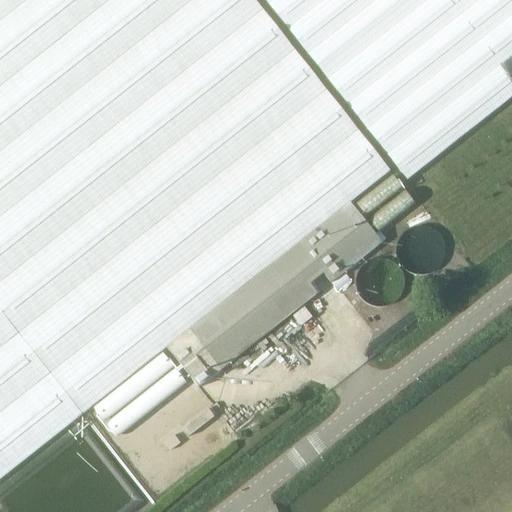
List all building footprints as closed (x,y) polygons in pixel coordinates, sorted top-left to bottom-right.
[(388,173),(251,0),(0,0),(0,476),(78,414),(164,347),(350,202),(388,173)] [(511,97),(511,0),(264,0),(407,180),(511,97)] [(381,243),(350,202),(164,347),(196,388),(321,291),(315,284),(325,276),(331,284),(381,243)] [(439,250),(439,249),(438,245),(437,240),(433,233),(426,228),(418,226),(414,226),(407,228),(400,232),(397,236),(395,239),(394,243),(393,248),(394,256),(396,260),(399,264),(403,268),(407,270),(415,272),(421,271),(424,270),(431,266),(436,259),(438,254),(439,250)] [(394,283),(394,282),(393,275),(390,270),(387,266),(381,262),(376,261),(372,260),(368,261),(363,262),(359,265),(356,268),(352,275),(351,282),(352,290),(354,293),(357,297),(363,301),(371,303),(379,302),(383,301),(386,298),(390,295),(392,291),(393,287),(394,283)]
